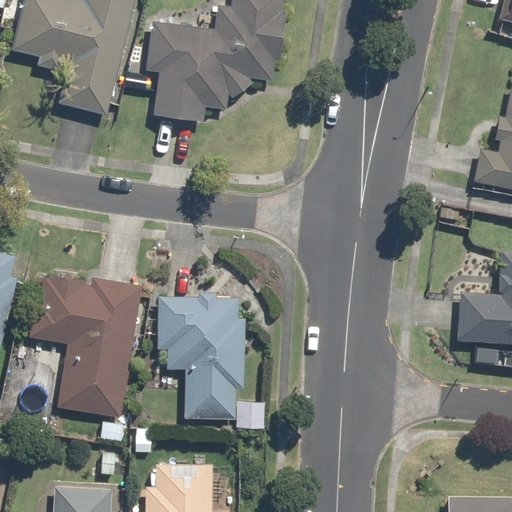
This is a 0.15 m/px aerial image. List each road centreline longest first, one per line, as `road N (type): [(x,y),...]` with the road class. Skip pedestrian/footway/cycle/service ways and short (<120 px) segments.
road 1 (residential): [(0,175),(126,200),(356,220)]
road 2 (residential): [(356,220),(342,403)]
road 3 (residential): [(511,410),(342,403)]
road 4 (residential): [(420,0),(366,131)]
road 5 (residential): [(366,131),(354,25),(360,0)]
